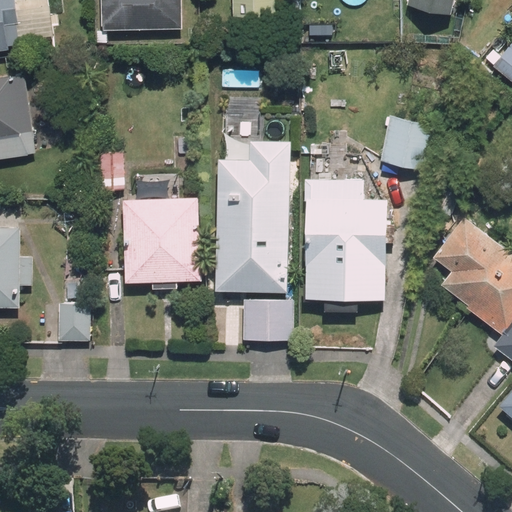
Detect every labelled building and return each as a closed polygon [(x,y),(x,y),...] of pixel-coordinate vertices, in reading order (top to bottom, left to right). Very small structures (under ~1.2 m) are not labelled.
[(0,0),(0,49),(14,48),(6,0),(0,0)] [(102,0),(103,31),(183,30),(182,0),(102,0)] [(280,0),(231,0),(232,16),(281,16),(280,0)] [(403,0),(403,5),(453,15),(455,0),(403,0)] [(511,42),(493,64),(511,80),(511,42)] [(0,158),(41,153),(29,74),(0,78),(0,158)] [(390,116),(382,162),(429,170),(437,125),(390,116)] [(220,158),(216,290),(287,292),(290,143),(250,142),(249,158),(220,158)] [(103,190),(125,189),(124,151),(103,151),(103,190)] [(432,208),(452,217),(468,183),(448,174),(432,208)] [(309,178),(306,298),(385,300),(387,200),(364,199),(364,179),(309,178)] [(127,285),(202,283),(200,199),(125,200),(127,285)] [(441,284),(467,304),(508,249),(465,216),(432,258),(451,272),(441,284)] [(0,307),(19,308),(20,283),(31,284),(32,257),(21,257),(21,228),(0,227),(0,307)] [(511,252),(508,249),(467,304),(506,335),(511,327),(511,252)] [(295,299),(244,298),(243,340),(294,341),(295,299)] [(60,303),(59,341),(91,342),(92,304),(60,303)] [(511,391),(501,405),(511,415),(511,391)]
